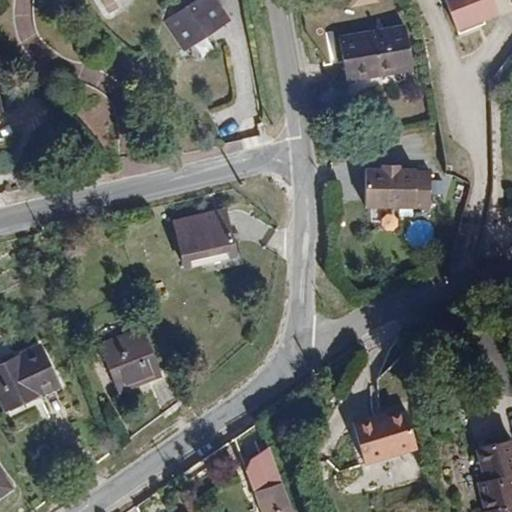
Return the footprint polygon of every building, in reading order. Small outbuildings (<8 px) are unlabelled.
[(98,0),(104,11),(115,6),(111,0),(98,0)] [(227,18),(214,0),(199,0),(168,21),(185,46),(227,18)] [(446,0),(461,34),(505,16),(498,0),(446,0)] [(407,71),(401,32),(330,43),(336,86),(376,79),(375,76),(407,71)] [(433,166),(365,168),(365,211),(434,210),(433,166)] [(187,266),(236,255),(225,209),(176,221),(187,266)] [(119,393),(163,376),(144,326),(99,342),(119,393)] [(58,383),(40,345),(0,364),(0,393),(6,407),(58,383)] [(412,452),(402,416),(375,425),(373,420),(351,428),(365,467),(412,452)] [(511,449),(510,442),(475,453),(484,483),(475,485),(482,511),(509,511),(509,510),(511,508),(511,449)] [(0,494),(12,486),(0,469),(0,494)] [(288,511),(279,486),(254,493),(260,511),(288,511)]
